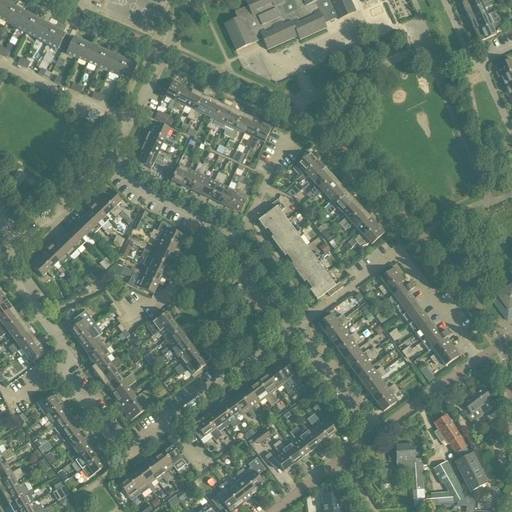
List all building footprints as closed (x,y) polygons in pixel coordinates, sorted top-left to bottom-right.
[(354,8),(350,0),(244,0),(248,7),(235,12),(237,18),(224,24),(236,51),(257,42),(262,40),(267,50),(294,38),(298,37),(300,41),(327,28),(325,24),(338,18),(339,20),(356,12),(354,8)] [(479,0),(468,0),(462,3),(466,12),(491,1),(494,0),(483,0),(480,1),(479,0)] [(493,5),(491,1),(466,12),(470,22),(487,15),(484,9),(493,5)] [(7,4),(4,3),(0,10),(0,20),(6,24),(16,6),(8,2),(7,4)] [(23,10),(16,6),(6,24),(16,29),(25,14),(22,12),(23,10)] [(27,15),(25,14),(16,29),(26,34),(36,17),(28,13),(27,15)] [(470,22),(475,32),(500,21),(498,17),(493,19),(491,14),(487,15),(470,22)] [(36,17),(26,34),(37,40),(45,24),(42,23),(43,21),(36,17)] [(502,25),(500,21),(475,32),(480,43),(496,36),(493,29),(502,25)] [(45,24),(37,40),(47,45),(56,28),(48,24),(47,26),(45,24)] [(64,32),(56,28),(47,45),(57,51),(65,35),(62,34),(64,32)] [(76,60),(84,41),(76,38),(75,40),(72,39),(66,55),(76,60)] [(84,41),(76,60),(87,64),(94,48),(91,47),(92,45),(84,41)] [(94,48),(87,64),(97,69),(105,50),(97,47),(96,49),(94,48)] [(105,50),(97,69),(108,73),(115,57),(112,56),(113,54),(105,50)] [(115,57),(108,73),(118,78),(126,59),(118,56),(117,58),(115,57)] [(134,63),(126,59),(118,78),(129,82),(136,66),(133,65),(134,63)] [(501,78),(511,72),(511,60),(496,68),(501,78)] [(511,72),(501,78),(505,87),(511,84),(511,72)] [(173,108),(183,86),(172,81),(165,97),(171,100),(167,109),(171,111),(173,108)] [(192,91),(183,86),(173,108),(182,113),(185,107),(192,91)] [(192,91),(185,107),(191,110),(187,119),(190,120),(202,95),(192,91)] [(212,100),(202,95),(190,120),(195,122),(199,113),(204,116),(212,100)] [(222,105),(212,100),(204,116),(211,119),(207,128),(210,130),(222,105)] [(222,105),(210,130),(214,132),(217,127),(222,130),(224,125),(232,109),(222,105)] [(225,131),(223,135),(223,136),(230,139),(242,114),(232,109),(224,125),(222,130),(225,131)] [(158,112),(155,119),(165,124),(168,117),(158,112)] [(242,114),(230,139),(234,141),(238,132),(244,134),(251,118),(242,114)] [(261,123),(251,118),(244,134),(250,137),(246,146),(249,148),(261,123)] [(153,122),(149,132),(174,144),(175,140),(166,136),(169,130),(153,122)] [(261,123),(249,148),(254,150),(258,141),(264,144),(272,128),(261,123)] [(149,132),(144,142),(160,150),(163,144),(172,148),(174,144),(149,132)] [(144,142),(139,152),(164,164),(166,160),(157,156),(160,150),(144,142)] [(219,145),(216,152),(222,154),(225,148),(219,145)] [(164,164),(139,152),(134,162),(137,163),(136,166),(141,169),(143,166),(150,170),(154,163),(162,168),(164,164)] [(239,153),(235,161),(241,164),(245,155),(239,153)] [(310,153),(297,165),(293,169),(298,175),(295,178),(297,180),(317,161),(310,153)] [(181,187),(188,170),(183,168),(187,159),(182,157),(171,182),(181,187)] [(325,169),(317,161),(297,180),(300,183),(308,177),(312,181),(325,169)] [(188,170),(181,187),(191,191),(202,166),(199,164),(194,173),(188,170)] [(202,166),(191,191),(200,196),(208,180),(202,177),(206,168),(202,166)] [(325,169),(312,181),(316,186),(309,193),(312,196),(332,177),(325,169)] [(208,180),(200,196),(210,200),(222,175),(218,173),(214,182),(208,180)] [(222,175),(210,200),(220,205),(228,189),(222,186),(226,177),(222,175)] [(339,185),(332,177),(312,196),(315,199),(322,193),(326,197),(339,185)] [(228,189),(220,205),(230,210),(242,185),(238,183),(237,185),(231,182),(228,189)] [(242,185),(230,210),(240,214),(248,198),(241,195),(246,186),(242,185)] [(339,185),(326,197),(331,202),(324,209),(327,212),(347,193),(339,185)] [(296,187),(288,195),(294,198),(301,192),(296,187)] [(109,188),(101,196),(118,214),(121,211),(116,206),(121,201),(109,188)] [(347,193),(327,212),(330,215),(337,209),(341,213),(354,201),(347,193)] [(118,214),(101,196),(93,204),(105,217),(106,216),(110,212),(115,217),(118,214)] [(268,214),(281,204),(278,200),(265,210),(268,214)] [(92,212),(73,230),(85,243),(109,220),(106,216),(105,217),(93,204),(90,201),(86,205),(92,212)] [(354,201),(341,213),(346,218),(339,225),(342,228),(362,209),(354,201)] [(281,204),(268,214),(258,221),(265,231),(267,229),(269,231),(266,233),(268,235),(287,221),(280,212),(284,209),(281,204)] [(362,209),(342,228),(345,231),(352,224),(356,229),(369,217),(362,209)] [(369,217),(356,229),(361,234),(353,241),(356,244),(376,225),(369,217)] [(138,220),(135,226),(141,229),(144,222),(138,220)] [(287,221),(268,235),(269,237),(272,235),(273,237),(271,239),(278,248),(300,231),(297,226),(293,230),(287,221)] [(154,230),(152,234),(177,246),(182,236),(166,228),(168,226),(162,223),(157,232),(154,230)] [(317,231),(320,234),(324,230),(326,228),(323,225),(317,231)] [(384,233),(376,225),(356,244),(359,247),(366,240),(371,246),(384,233)] [(85,243),(73,230),(54,248),(47,242),(43,246),(46,249),(58,262),(58,263),(61,266),(85,243)] [(331,237),(324,230),(320,234),(327,241),(331,237)] [(304,235),(300,231),(278,248),(284,257),(287,255),(288,257),(286,259),(287,261),(306,247),(300,238),(304,235)] [(177,246),(152,234),(150,238),(159,242),(156,248),(172,256),(177,246)] [(493,246),(499,254),(504,250),(498,242),(493,246)] [(325,243),(320,247),(325,253),(330,250),(325,243)] [(127,258),(131,248),(125,245),(121,255),(127,258)] [(313,256),(306,247),(287,261),(289,263),(291,261),(293,263),(290,265),(297,274),(320,257),(317,253),(313,256)] [(172,256),(156,248),(154,254),(145,250),(143,254),(168,265),(172,256)] [(46,249),(38,257),(56,275),(59,272),(54,267),(58,263),(58,262),(46,249)] [(168,265),(143,254),(141,258),(145,260),(143,266),(147,268),(163,275),(168,265)] [(56,275),(38,257),(30,265),(42,278),(47,273),(52,278),(56,275)] [(320,257),(297,274),(304,283),(306,281),(307,283),(305,285),(307,287),(325,273),(319,264),(323,261),(320,257)] [(106,259),(103,261),(109,268),(112,265),(106,259)] [(342,263),(346,268),(350,265),(346,259),(342,263)] [(103,261),(99,264),(105,271),(109,268),(103,261)] [(116,265),(113,271),(121,275),(124,269),(116,265)] [(136,269),(134,273),(159,285),(163,275),(147,268),(144,274),(136,269)] [(381,292),(401,277),(394,268),(380,279),(384,284),(378,289),(381,292)] [(159,285),(134,273),(128,284),(138,289),(138,288),(154,295),(159,285)] [(325,273),(307,287),(308,289),(311,287),(312,289),(309,291),(317,301),(327,293),(340,283),(336,279),(332,282),(325,273)] [(90,274),(87,277),(93,283),(96,280),(90,274)] [(511,317),(511,276),(488,295),(503,316),(511,317)] [(87,277),(84,280),(90,286),(93,283),(87,277)] [(407,286),(401,277),(381,292),(384,295),(389,291),(393,296),(407,286)] [(343,288),(340,283),(327,293),(330,297),(343,288)] [(393,296),(389,299),(409,326),(423,315),(407,294),(414,288),(411,283),(407,286),(393,296)] [(358,302),(363,299),(359,294),(355,297),(358,302)] [(7,301),(0,305),(0,319),(13,309),(7,301)] [(371,312),(366,305),(361,309),(366,316),(371,312)] [(13,309),(0,319),(0,321),(3,325),(0,327),(0,332),(20,318),(13,309)] [(122,315),(118,309),(114,311),(119,318),(122,315)] [(73,320),(67,324),(70,329),(69,330),(75,339),(95,325),(85,311),(82,312),(73,320)] [(167,313),(165,314),(162,311),(145,324),(147,327),(147,328),(153,336),(173,322),(167,313)] [(378,321),(386,316),(383,312),(376,318),(378,321)] [(325,334),(345,319),(342,315),(337,320),(332,314),(318,324),(325,334)] [(423,315),(409,326),(428,352),(432,349),(446,338),(450,336),(446,331),(439,336),(423,315)] [(386,316),(378,321),(381,324),(388,319),(386,316)] [(26,327),(20,318),(0,332),(0,338),(8,332),(12,337),(26,327)] [(348,322),(345,319),(325,334),(331,342),(346,332),(342,327),(348,322)] [(153,336),(151,338),(154,342),(162,336),(166,341),(180,330),(173,322),(153,336)] [(98,328),(95,325),(75,339),(82,348),(96,337),(92,332),(98,328)] [(383,331),(379,326),(375,330),(379,335),(383,331)] [(26,327),(12,337),(16,343),(8,349),(10,352),(33,335),(26,327)] [(125,330),(121,333),(126,339),(129,336),(125,330)] [(180,330),(166,341),(169,346),(161,352),(164,355),(186,339),(180,330)] [(391,338),(399,333),(396,330),(389,335),(391,338)] [(346,332),(331,342),(338,351),(358,336),(357,335),(355,333),(349,337),(346,332)] [(401,337),(399,333),(391,338),(394,342),(401,337)] [(33,335),(10,352),(13,356),(21,350),(25,355),(39,344),(33,335)] [(360,340),(358,336),(338,351),(344,360),(358,349),(355,344),(360,340)] [(100,343),(96,337),(82,348),(88,357),(105,345),(102,341),(100,343)] [(432,349),(436,354),(430,358),(432,362),(452,347),(446,338),(432,349)] [(193,348),(186,339),(164,355),(167,359),(175,353),(178,358),(193,348)] [(105,345),(88,357),(94,365),(95,365),(105,357),(106,358),(109,355),(106,350),(111,346),(109,343),(105,345)] [(39,344),(25,355),(29,360),(27,362),(32,369),(39,364),(37,360),(46,354),(39,344)] [(134,349),(131,345),(125,350),(128,354),(134,349)] [(404,356),(411,351),(409,347),(402,352),(404,356)] [(452,347),(432,362),(435,365),(441,361),(445,367),(459,356),(452,347)] [(193,348),(178,358),(182,364),(174,369),(177,373),(199,357),(193,348)] [(143,358),(147,355),(143,349),(139,352),(143,358)] [(358,349),(344,360),(351,369),(371,354),(368,350),(362,355),(358,349)] [(411,351),(404,356),(407,359),(414,354),(411,351)] [(371,354),(351,369),(357,377),(371,367),(368,362),(373,357),(371,354)] [(95,365),(94,365),(91,368),(97,377),(119,360),(117,357),(113,360),(109,355),(106,358),(105,357),(95,365)] [(153,357),(147,362),(150,366),(150,365),(153,363),(156,361),(153,357)] [(206,366),(199,357),(177,373),(179,376),(187,371),(192,376),(206,366)] [(119,360),(97,377),(104,386),(118,375),(114,370),(122,364),(119,360)] [(284,362),(275,370),(288,388),(302,378),(292,365),(288,368),(285,364),(284,362)] [(375,372),(371,367),(357,377),(364,386),(384,371),(381,368),(375,372)] [(291,392),(275,370),(266,376),(277,390),(282,386),(288,394),(291,392)] [(386,375),(384,371),(364,386),(370,395),(384,384),(380,379),(386,375)] [(429,374),(425,377),(429,383),(433,379),(429,374)] [(118,375),(104,386),(110,394),(133,378),(130,375),(122,380),(118,375)] [(266,376),(257,382),(274,405),(277,402),(271,394),(277,390),(266,376)] [(133,378),(110,394),(117,403),(131,393),(127,387),(135,382),(133,378)] [(5,379),(2,382),(6,388),(10,385),(5,379)] [(274,405),(257,382),(248,389),(259,403),(264,399),(270,407),(274,405)] [(388,389),(384,384),(370,395),(376,403),(397,389),(394,385),(388,389)] [(161,397),(166,393),(161,386),(156,390),(161,397)] [(492,408),(488,402),(491,400),(482,388),(471,396),(470,394),(461,401),(471,414),(466,417),(470,423),(477,418),(478,420),(482,417),(481,416),(492,408)] [(248,389),(240,395),(256,418),(260,415),(254,407),(259,403),(248,389)] [(397,389),(376,403),(383,413),(397,402),(393,396),(399,392),(397,389)] [(135,398),(131,393),(117,403),(123,412),(145,395),(143,392),(135,398)] [(61,404),(55,395),(44,403),(42,400),(35,404),(44,416),(61,404)] [(148,399),(145,395),(123,412),(130,421),(144,410),(140,405),(148,399)] [(232,401),(231,402),(238,413),(241,417),(247,412),(253,420),(256,418),(240,395),(232,401)] [(232,401),(229,397),(219,405),(236,427),(239,424),(234,416),(238,413),(231,402),(232,401)] [(49,422),(44,425),(47,429),(68,412),(61,404),(44,416),(46,419),(47,418),(49,422)] [(236,427),(219,405),(211,411),(221,425),(227,421),(232,429),(236,427)] [(211,411),(202,417),(219,440),(222,437),(216,429),(221,425),(211,411)] [(68,412),(47,429),(49,432),(54,429),(58,434),(75,421),(68,412)] [(19,417),(23,423),(27,420),(22,414),(19,417)] [(314,415),(311,417),(327,440),(336,433),(326,418),(320,423),(314,415)] [(440,443),(445,440),(448,445),(449,445),(455,455),(466,448),(459,438),(460,437),(446,416),(434,424),(438,431),(434,433),(440,443)] [(195,427),(191,429),(200,441),(209,434),(215,442),(219,440),(202,417),(193,424),(195,427)] [(327,440),(311,417),(307,420),(313,428),(308,432),(319,446),(327,440)] [(58,434),(64,442),(64,443),(81,430),(75,421),(58,434)] [(305,428),(299,431),(297,428),(293,431),(310,453),(319,446),(308,432),(305,428)] [(265,429),(253,438),(258,445),(270,437),(265,429)] [(64,442),(59,446),(62,450),(70,444),(73,449),(88,438),(81,430),(64,443),(64,442)] [(246,441),(255,434),(252,430),(244,435),(246,437),(244,438),(246,441)] [(310,453),(293,431),(290,433),(296,441),(291,445),(301,459),(310,453)] [(88,438),(73,449),(77,455),(70,460),(72,464),(75,461),(94,447),(88,438)] [(0,459),(11,454),(9,450),(1,455),(0,453),(0,447),(2,446),(0,441),(0,459)] [(301,459),(291,445),(286,449),(280,441),(276,444),(293,466),(301,459)] [(279,454),(273,458),(270,454),(265,457),(273,469),(278,465),(284,472),(293,466),(276,444),(273,446),(279,454)] [(424,506),(423,479),(421,460),(414,460),(413,445),(396,446),(397,462),(398,470),(411,469),(414,507),(424,506)] [(172,446),(162,452),(173,467),(177,471),(186,465),(186,466),(190,463),(182,454),(179,456),(172,446)] [(94,447),(75,461),(82,470),(101,456),(94,447)] [(173,467),(162,452),(154,459),(170,481),(174,478),(168,471),(173,467)] [(56,462),(50,453),(44,458),(51,466),(56,462)] [(11,454),(0,459),(0,471),(8,468),(5,462),(13,457),(11,454)] [(229,458),(226,454),(220,459),(223,462),(229,458)] [(470,492),(487,484),(472,454),(455,463),(470,492)] [(101,456),(82,470),(89,479),(108,465),(101,456)] [(154,459),(145,465),(156,480),(161,476),(167,484),(170,481),(154,459)] [(243,469),(239,472),(256,494),(265,487),(257,476),(266,470),(257,459),(248,465),(251,468),(245,472),(243,469)] [(50,469),(44,460),(38,464),(45,473),(50,469)] [(456,503),(464,499),(467,498),(447,462),(433,470),(441,486),(443,485),(448,493),(430,494),(430,496),(425,497),(426,507),(453,505),(456,503)] [(145,465),(136,472),(149,489),(153,494),(156,491),(150,483),(156,480),(145,465)] [(11,474),(8,468),(0,471),(0,484),(22,472),(20,469),(11,474)] [(49,480),(55,477),(51,470),(45,473),(49,480)] [(64,483),(68,480),(62,471),(57,474),(64,483)] [(24,476),(22,472),(0,484),(0,490),(3,495),(18,487),(15,481),(24,476)] [(136,472),(128,478),(140,495),(149,489),(136,472)] [(236,475),(240,480),(235,484),(237,486),(248,500),(256,494),(239,472),(236,475)] [(392,487),(391,472),(380,472),(381,488),(392,487)] [(122,489),(117,493),(124,503),(129,499),(131,502),(140,495),(128,478),(118,485),(122,489)] [(59,480),(52,483),(56,490),(62,487),(59,480)] [(248,500),(237,486),(232,490),(226,483),(222,485),(239,507),(248,500)] [(8,505),(29,493),(24,484),(18,487),(3,495),(8,505)] [(217,497),(225,507),(228,511),(233,511),(239,507),(222,485),(219,488),(221,491),(216,495),(217,497)] [(172,488),(166,493),(170,498),(176,493),(172,488)] [(185,489),(176,495),(181,503),(190,496),(185,489)] [(29,493),(8,505),(12,511),(17,511),(29,505),(34,502),(31,497),(34,495),(32,491),(29,493)] [(344,511),(344,510),(341,510),(338,494),(321,497),(323,511),(344,511)] [(219,511),(225,507),(217,497),(212,501),(219,511)] [(173,498),(168,502),(171,506),(176,502),(173,498)] [(155,509),(160,504),(157,500),(151,504),(155,509)]
